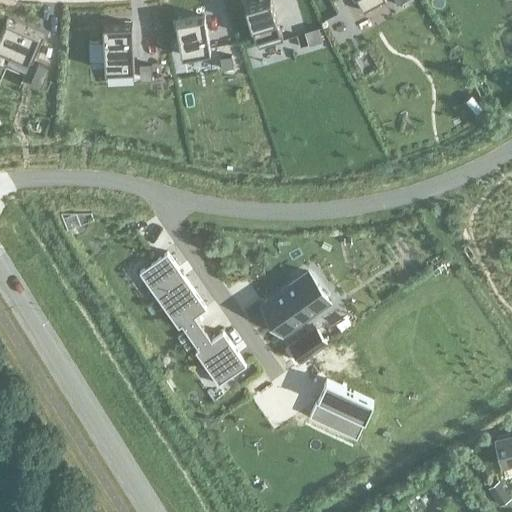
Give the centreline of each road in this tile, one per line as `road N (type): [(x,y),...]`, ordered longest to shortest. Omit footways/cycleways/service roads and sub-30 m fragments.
road 1 (residential): [(511,149),(419,190),(354,204),(263,206),(84,176),(27,174),(0,188)]
road 2 (tertiary): [(152,511),(0,267)]
